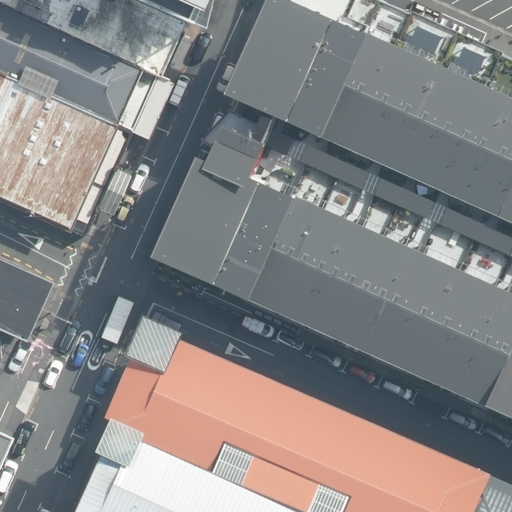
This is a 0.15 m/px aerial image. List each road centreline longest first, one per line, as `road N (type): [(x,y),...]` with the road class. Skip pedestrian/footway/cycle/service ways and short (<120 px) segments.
road 1 (unclassified): [(511,459),(118,286)]
road 2 (tertiary): [(118,286),(253,0)]
road 3 (tertiary): [(17,511),(118,286)]
road 4 (unclassified): [(0,233),(118,286)]
